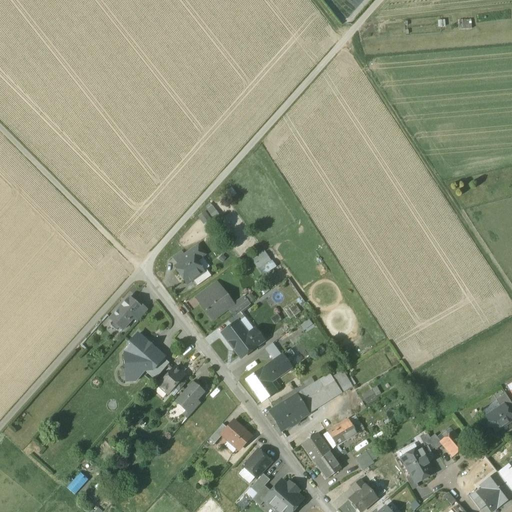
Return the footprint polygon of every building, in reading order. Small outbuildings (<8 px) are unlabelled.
[(457,22),(458,31),(471,29),(470,21),(457,22)] [(206,209),(211,218),(218,214),(212,205),(206,209)] [(203,223),(211,218),(207,212),(199,217),(203,223)] [(182,277),(187,284),(192,280),(203,272),(195,261),(204,255),(198,246),(185,255),(186,256),(180,260),(180,264),(175,268),(178,272),(182,278),(182,277)] [(258,265),(259,267),(265,263),(264,262),(260,255),(254,259),(258,265)] [(192,280),(196,287),(211,277),(206,270),(203,272),(192,280)] [(196,298),(201,304),(219,291),(214,284),(196,298)] [(201,304),(212,319),(230,305),(219,291),(201,304)] [(110,320),(122,330),(133,318),(132,318),(134,316),(131,313),(132,312),(131,311),(136,305),(136,304),(128,298),(110,320)] [(228,309),(234,317),(249,306),(243,298),(228,309)] [(133,318),(137,322),(147,311),(137,303),(136,304),(136,305),(131,311),(132,312),(131,313),(134,316),(132,318),(133,318)] [(285,313),(290,320),(300,312),(295,305),(285,313)] [(232,327),(237,323),(238,323),(244,318),(240,312),(228,322),(232,327)] [(301,326),(304,330),(311,325),(309,321),(301,326)] [(222,334),(241,358),(264,341),(255,330),(247,335),(238,323),(237,323),(232,327),(222,334)] [(134,372),(139,376),(144,371),(152,370),(163,358),(137,335),(130,343),(131,345),(126,350),(126,351),(126,354),(130,356),(127,360),(128,369),(131,369),(134,372)] [(135,381),(139,376),(134,372),(131,369),(128,369),(127,360),(130,356),(126,354),(126,351),(124,353),(126,381),(135,381)] [(282,356),(291,368),(297,364),(288,351),(282,356)] [(277,360),(286,372),(291,368),(282,356),(277,360)] [(261,371),(270,383),(286,372),(277,360),(261,371)] [(158,386),(167,394),(173,388),(181,379),(183,376),(174,368),(158,386)] [(246,381),(261,402),(276,391),(270,383),(261,371),(246,381)] [(331,378),(341,393),(352,387),(342,371),(331,378)] [(296,395),(308,414),(341,393),(331,378),(329,374),(296,394),(296,395)] [(173,388),(178,392),(186,383),(181,379),(173,388)] [(185,411),(186,411),(195,401),(202,393),(193,384),(176,403),(185,411)] [(365,402),(381,394),(377,387),(362,394),(365,402)] [(283,398),(285,402),(296,395),(296,394),(294,391),(283,398)] [(503,406),(508,413),(511,410),(511,405),(505,394),(495,400),(496,402),(500,408),(503,406)] [(269,412),(281,431),(308,414),(296,395),(285,402),(284,403),(274,409),(269,412)] [(271,403),(274,409),(284,403),(280,397),(271,403)] [(182,414),(187,419),(199,405),(195,401),(186,411),(185,411),(182,414)] [(482,411),(486,417),(500,408),(496,402),(482,411)] [(492,428),(495,432),(510,422),(509,421),(510,417),(511,417),(508,413),(503,406),(500,408),(486,417),(488,421),(486,425),(488,428),(492,428)] [(221,436),(238,450),(246,442),(243,439),(248,434),(233,421),(227,428),(221,435),(221,436)] [(327,433),(336,446),(337,445),(356,434),(352,427),(348,421),(327,433)] [(209,439),(214,444),(221,436),(221,435),(227,428),(222,424),(209,439)] [(448,427),(437,437),(441,442),(452,432),(448,427)] [(442,445),(452,457),(464,446),(452,432),(441,442),(440,442),(442,445)] [(322,436),(332,450),(336,446),(327,433),(322,436)] [(301,445),(314,463),(329,452),(316,434),(301,445)] [(430,451),(435,448),(429,439),(427,434),(420,438),(425,447),(428,452),(430,451)] [(434,434),(429,439),(435,448),(436,450),(442,445),(440,442),(441,442),(437,437),(434,434)] [(400,453),(403,457),(417,449),(414,445),(400,453)] [(425,447),(420,450),(428,464),(433,457),(430,451),(428,452),(425,447)] [(411,476),(415,482),(432,473),(428,464),(420,450),(419,448),(417,449),(403,457),(401,458),(411,476)] [(243,467),(256,479),(271,462),(258,450),(243,467)] [(371,450),(366,453),(372,462),(377,459),(371,450)] [(330,453),(329,452),(314,463),(326,480),(340,469),(329,453),(330,453)] [(355,460),(362,471),(373,464),(372,462),(366,453),(366,452),(355,460)] [(511,492),(511,463),(506,468),(506,469),(499,475),(511,492)] [(373,473),(367,477),(371,481),(374,478),(375,480),(381,475),(373,465),(369,468),(373,473)] [(250,485),(256,479),(243,467),(238,474),(250,485)] [(77,496),(91,484),(80,471),(66,484),(77,496)] [(480,491),(477,493),(486,505),(490,511),(491,511),(511,496),(511,492),(499,475),(497,473),(489,480),(491,483),(480,491)] [(271,492),(264,486),(270,480),(263,474),(251,488),(258,494),(252,500),(260,506),(264,501),(271,492)] [(394,474),(390,478),(397,486),(401,482),(394,474)] [(365,486),(371,481),(367,477),(365,475),(359,480),(365,486)] [(406,479),(412,490),(418,487),(415,482),(411,476),(406,479)] [(351,488),(356,494),(365,486),(359,480),(351,488)] [(264,501),(276,511),(291,511),(301,501),(301,499),(296,494),(297,492),(297,490),(290,484),(288,484),(287,486),(282,482),(280,482),(271,492),(264,501)] [(349,500),(359,511),(361,511),(377,499),(365,486),(356,494),(349,500)] [(478,489),(468,496),(479,511),(486,505),(477,493),(480,491),(478,489)] [(455,502),(448,493),(442,498),(444,500),(445,499),(451,506),(455,502)] [(409,507),(413,511),(419,506),(415,502),(409,507)]
